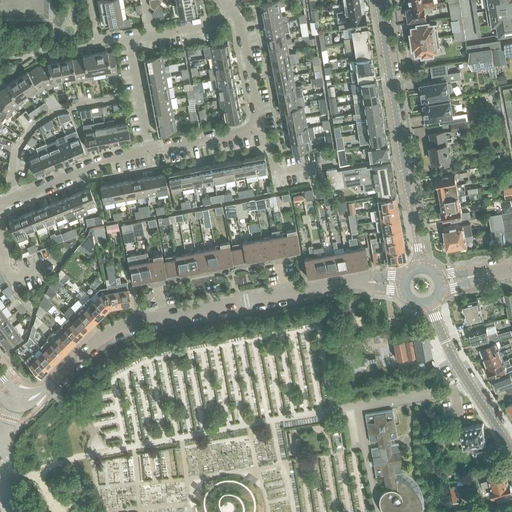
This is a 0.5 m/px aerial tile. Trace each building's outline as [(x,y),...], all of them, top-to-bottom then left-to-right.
[(98,0),(101,12),(120,8),(118,0),(98,0)] [(154,10),(158,4),(161,0),(148,0),(150,7),(154,10)] [(198,0),(195,0),(176,4),(171,5),(174,17),(197,13),(196,9),(200,8),(198,0)] [(279,0),(260,4),(262,15),(280,11),(279,6),(284,5),(283,0),(279,0)] [(511,0),(484,0),(488,25),(494,24),(496,35),(511,32),(511,0)] [(336,18),(344,16),(343,16),(364,13),(364,12),(363,12),(362,7),(364,7),(363,1),(362,1),(342,5),(343,11),(336,12),(336,18)] [(436,3),(435,4),(410,7),(407,8),(409,21),(426,18),(425,13),(432,12),(432,9),(444,7),(443,3),(436,4),(436,3)] [(158,4),(154,10),(151,15),(156,18),(164,16),(162,6),(158,4)] [(122,20),(120,8),(101,12),(104,24),(111,23),(112,26),(109,26),(109,29),(131,25),(129,19),(122,20)] [(461,9),(450,11),(452,20),(458,19),(462,19),(461,9)] [(264,26),(283,22),(287,21),(286,15),(281,16),(280,11),(262,15),(264,26)] [(310,12),(312,21),(319,20),(317,11),(310,12)] [(364,14),(364,13),(343,16),(344,16),(345,23),(337,24),(338,29),(366,25),(365,19),(366,19),(365,13),(364,14)] [(458,19),(452,20),(452,21),(453,29),(453,31),(464,29),(464,26),(459,27),(458,19)] [(264,26),(266,36),(285,33),(283,22),(264,26)] [(411,34),(412,41),(439,37),(437,24),(429,25),(428,23),(418,24),(419,27),(413,27),(414,34),(411,34)] [(342,38),(343,45),(361,42),(360,39),(367,38),(367,35),(369,35),(367,27),(350,29),(351,37),(342,38)] [(266,36),(268,47),(286,43),(287,43),(291,42),(290,38),(286,38),(285,33),(266,36)] [(441,53),(439,37),(412,41),(413,48),(416,48),(417,54),(423,53),(423,55),(441,53)] [(368,46),(367,38),(360,39),(361,42),(343,45),(344,51),(353,50),(355,57),(372,54),(370,46),(368,46)] [(504,41),(502,41),(502,46),(505,46),(506,54),(510,53),(511,58),(511,57),(511,40),(504,42),(504,41)] [(205,58),(211,57),(229,53),(227,43),(203,47),(205,58)] [(268,47),(270,57),(289,54),(287,43),(286,43),(268,47)] [(503,47),(493,49),(496,65),(506,64),(503,47)] [(495,66),(493,57),(492,48),(470,52),(473,69),(495,66)] [(107,51),(95,54),(98,72),(105,71),(106,75),(117,73),(113,53),(108,54),(107,51)] [(211,57),(213,67),(231,64),(229,53),(211,57)] [(272,68),(291,64),(295,64),(293,53),(289,54),(270,57),(272,68)] [(83,59),(78,60),(81,80),(92,78),(92,74),(98,72),(95,54),(82,56),(83,59)] [(143,58),(145,69),(164,66),(161,55),(143,58)] [(347,61),(349,71),(372,67),(372,63),(373,62),(372,58),(371,58),(371,57),(347,61)] [(72,58),(59,60),(63,79),(70,78),(70,82),(81,80),(78,60),(72,61),(72,58)] [(319,59),(312,60),(314,71),(320,70),(319,59)] [(56,80),(63,79),(59,60),(47,63),(48,66),(43,67),(43,65),(36,66),(45,87),(57,85),(56,80)] [(208,68),(210,79),(233,75),(231,64),(213,67),(208,68)] [(272,68),(274,79),(293,75),(291,64),(272,68)] [(147,80),(166,77),(170,76),(168,65),(164,66),(145,69),(147,80)] [(27,71),(16,78),(27,94),(32,90),(35,94),(45,87),(36,66),(31,70),(32,71),(28,74),(27,71)] [(373,71),(372,67),(349,71),(351,82),(374,78),(374,77),(375,76),(375,72),(373,71)] [(433,98),(434,101),(448,98),(448,96),(449,96),(449,93),(452,91),(451,84),(447,83),(447,81),(461,79),(460,72),(435,76),(436,82),(420,84),(423,100),(433,98)] [(212,90),(217,89),(235,85),(233,75),(210,79),(212,90)] [(274,79),(276,89),(295,86),(293,75),(274,79)] [(506,75),(498,76),(499,84),(507,82),(506,75)] [(147,80),(150,91),(168,87),(166,77),(147,80)] [(3,89),(0,91),(0,94),(13,108),(24,101),(21,98),(27,94),(16,78),(6,85),(8,88),(4,90),(3,89)] [(354,88),(355,93),(355,94),(376,90),(376,88),(377,87),(377,84),(375,83),(375,80),(350,84),(351,89),(354,88)] [(191,84),(192,89),(193,93),(200,92),(198,82),(193,82),(191,84)] [(217,89),(219,100),(237,96),(235,85),(217,89)] [(276,89),(278,100),(302,95),(300,85),(295,86),(276,89)] [(326,87),(328,98),(335,97),(333,86),(326,87)] [(150,91),(152,101),(170,98),(168,87),(150,91)] [(352,93),(354,104),(378,100),(378,98),(379,97),(378,94),(377,93),(376,90),(355,94),(355,93),(352,93)] [(0,120),(3,116),(7,118),(13,108),(0,94),(0,120)] [(280,111),(284,110),(285,110),(284,110),(299,107),(302,106),(303,106),(302,95),(278,100),(280,111)] [(219,100),(221,110),(239,107),(237,96),(219,100)] [(154,112),(172,109),(175,108),(173,97),(170,98),(152,101),(154,112)] [(328,98),(330,108),(337,107),(335,97),(328,98)] [(449,101),(448,98),(434,101),(434,103),(423,105),(426,120),(442,118),(443,124),(468,120),(467,113),(452,116),(452,114),(455,111),(454,105),(451,103),(450,101),(449,101)] [(355,108),(356,113),(356,114),(380,110),(379,108),(380,107),(380,104),(379,103),(378,100),(354,104),(354,108),(355,108)] [(32,118),(49,108),(46,102),(28,111),(32,118)] [(284,110),(286,120),(305,117),(302,106),(299,107),(284,110),(285,110),(284,110)] [(241,118),(239,107),(221,110),(223,121),(241,118)] [(154,112),(156,123),(174,119),(172,109),(154,112)] [(358,118),(358,123),(358,124),(381,120),(381,118),(382,117),(381,114),(380,113),(380,110),(356,114),(356,113),(355,113),(356,119),(358,118)] [(68,113),(57,115),(60,123),(71,119),(68,113)] [(286,120),(288,131),(307,128),(305,117),(286,120)] [(176,130),(174,119),(156,123),(158,133),(176,130)] [(357,124),(358,133),(383,129),(383,128),(384,127),(383,124),(382,123),(381,120),(358,124),(357,124)] [(127,122),(116,124),(119,142),(130,140),(127,122)] [(453,132),(466,130),(465,122),(451,124),(453,132)] [(116,124),(105,126),(108,144),(119,142),(116,124)] [(105,126),(94,128),(98,146),(108,144),(105,126)] [(290,142),(309,138),(314,137),(312,126),(307,128),(288,131),(290,142)] [(336,137),(341,137),(344,136),(342,126),(335,127),(336,137)] [(87,148),(98,146),(94,128),(83,130),(87,148)] [(384,133),(383,129),(358,133),(360,144),(368,142),(385,140),(384,138),(385,137),(385,134),(384,133)] [(66,135),(68,140),(75,157),(85,152),(76,130),(66,135)] [(448,160),(449,160),(445,132),(430,135),(432,147),(430,147),(433,163),(440,161),(441,167),(449,166),(448,160)] [(343,146),(341,137),(336,137),(334,138),(336,148),(343,146)] [(311,149),(309,138),(290,142),(292,153),(311,149)] [(46,144),(48,149),(55,165),(65,161),(58,144),(56,140),(46,144)] [(68,140),(58,144),(65,161),(75,157),(68,140)] [(387,157),(389,156),(388,151),(386,150),(385,146),(373,148),(373,147),(362,149),(363,155),(369,154),(370,161),(387,158),(387,157)] [(339,166),(349,164),(348,159),(345,160),(343,148),(336,150),(339,166)] [(48,149),(38,153),(45,169),(55,165),(48,149)] [(34,174),(45,169),(38,153),(27,157),(34,174)] [(264,155),(253,157),(256,175),(267,173),(264,155)] [(253,157),(242,159),(246,177),(256,175),(253,157)] [(242,159),(232,161),(235,179),(246,177),(242,159)] [(232,161),(221,163),(224,181),(235,179),(232,161)] [(511,161),(501,163),(503,170),(511,168),(511,161)] [(221,163),(210,165),(214,183),(224,181),(221,163)] [(366,166),(340,170),(340,169),(337,170),(336,168),(326,170),(328,183),(329,186),(329,189),(343,187),(362,184),(362,189),(375,187),(376,197),(395,194),(390,164),(366,167),(366,166)] [(210,165),(200,167),(203,185),(214,183),(210,165)] [(200,167),(189,169),(193,187),(203,185),(200,167)] [(189,169),(179,171),(182,189),(193,187),(189,169)] [(171,191),(182,189),(179,171),(167,173),(171,191)] [(437,189),(439,188),(457,185),(456,179),(457,179),(456,173),(435,177),(436,182),(435,183),(436,186),(437,187),(437,189)] [(164,174),(153,176),(157,194),(168,191),(164,174)] [(153,176),(143,178),(146,196),(157,194),(153,176)] [(143,178),(132,180),(136,198),(146,196),(143,178)] [(132,180),(122,182),(125,200),(136,198),(132,180)] [(122,182),(111,184),(114,202),(125,200),(122,182)] [(103,204),(114,202),(111,184),(100,186),(103,204)] [(441,199),(461,195),(465,195),(464,189),(463,190),(462,184),(457,185),(439,188),(439,189),(438,190),(438,193),(440,194),(441,199)] [(332,204),(329,189),(329,186),(321,187),(321,188),(322,197),(324,206),(332,204)] [(90,188),(79,192),(86,209),(96,205),(90,188)] [(316,198),(322,197),(321,188),(314,189),(316,198)] [(313,199),(311,189),(303,190),(305,200),(313,199)] [(79,192),(69,196),(76,213),(86,209),(79,192)] [(282,202),(290,200),(289,193),(281,195),(282,202)] [(443,208),(443,209),(461,207),(460,200),(462,200),(461,195),(441,199),(442,203),(440,205),(441,208),(443,208)] [(69,196),(59,200),(66,217),(67,221),(77,217),(76,213),(69,196)] [(376,199),(378,210),(385,208),(387,209),(389,209),(390,208),(396,207),(395,202),(396,201),(396,199),(395,198),(394,196),(376,199)] [(59,200),(49,205),(56,221),(66,217),(59,200)] [(338,212),(347,209),(345,200),(336,203),(338,212)] [(511,210),(511,203),(503,204),(504,212),(511,210)] [(49,205),(39,209),(46,225),(56,221),(49,205)] [(222,206),(214,207),(215,214),(223,213),(222,206)] [(375,221),(387,219),(388,220),(391,219),(392,218),(398,217),(397,213),(398,211),(398,209),(397,208),(396,207),(390,208),(389,209),(387,209),(385,208),(378,210),(373,211),(375,221)] [(462,212),(461,207),(443,209),(441,209),(441,211),(441,212),(441,215),(442,216),(443,221),(471,216),(470,210),(462,212)] [(39,209),(29,213),(36,229),(46,225),(39,209)] [(511,211),(502,214),(503,219),(511,217),(511,211)] [(29,213),(19,217),(26,233),(36,229),(29,213)] [(356,224),(355,214),(350,215),(348,215),(349,225),(356,224)] [(492,231),(494,231),(504,229),(504,225),(503,219),(502,214),(489,216),(492,231)] [(101,216),(89,218),(91,225),(103,222),(101,216)] [(28,238),(26,233),(19,217),(8,221),(17,242),(28,238)] [(377,231),(382,230),(389,229),(390,230),(393,230),(393,228),(400,227),(399,223),(400,222),(400,220),(398,219),(398,217),(392,218),(391,219),(388,220),(387,219),(375,221),(377,231)] [(511,217),(503,219),(504,225),(511,223),(511,217)] [(155,218),(147,220),(149,227),(156,226),(155,218)] [(117,223),(107,225),(105,225),(107,232),(118,230),(117,223)] [(133,230),(131,223),(121,225),(122,232),(133,230)] [(443,228),(445,240),(472,235),(470,223),(443,228)] [(358,234),(356,224),(349,225),(351,235),(358,234)] [(86,236),(80,243),(89,250),(94,243),(93,235),(94,235),(93,228),(93,227),(90,228),(87,234),(86,236)] [(104,227),(93,228),(94,235),(96,241),(106,239),(104,227)] [(383,237),(376,238),(376,242),(384,241),(391,240),(392,240),(394,240),(395,239),(402,238),(401,233),(402,232),(401,230),(400,229),(400,227),(393,228),(393,230),(390,230),(389,229),(382,230),(383,237)] [(497,246),(507,244),(504,229),(494,231),(497,246)] [(73,236),(71,230),(61,234),(63,240),(73,236)] [(286,254),(282,232),(281,230),(271,232),(272,237),(276,256),(286,254)] [(296,230),(282,232),(286,254),(300,251),(296,230)] [(473,239),(472,235),(445,240),(447,251),(467,247),(466,240),(473,239)] [(272,237),(262,239),(266,258),(276,256),(272,237)] [(384,241),(386,251),(392,250),(394,251),(396,250),(397,249),(403,248),(402,243),(403,242),(403,240),(402,240),(402,238),(395,239),(394,240),(392,240),(391,240),(384,241)] [(262,239),(252,241),(256,260),(266,258),(262,239)] [(252,241),(242,243),(246,262),(256,260),(252,241)] [(215,244),(215,248),(219,267),(233,264),(229,242),(215,244)] [(79,244),(77,248),(87,256),(91,252),(89,250),(80,243),(79,244)] [(235,264),(246,262),(242,243),(232,245),(235,264)] [(334,254),(333,249),(332,243),(328,243),(330,250),(323,251),(328,274),(338,272),(334,254)] [(328,274),(323,251),(323,247),(313,249),(313,253),(314,258),(318,276),(328,274)] [(215,248),(205,250),(209,269),(219,267),(215,248)] [(365,248),(354,250),(358,268),(368,267),(365,248)] [(404,250),(403,248),(397,249),(396,250),(394,251),(392,250),(386,251),(387,258),(384,259),(384,263),(405,259),(404,254),(405,253),(405,251),(404,250)] [(205,250),(195,252),(199,270),(209,269),(205,250)] [(354,250),(344,252),(348,270),(358,268),(354,250)] [(195,252),(186,254),(189,272),(199,270),(195,252)] [(344,252),(334,254),(338,272),(348,270),(344,252)] [(132,283),(142,281),(138,258),(137,254),(127,256),(132,283)] [(186,254),(176,256),(179,274),(189,272),(186,254)] [(162,255),(148,257),(152,279),(166,277),(162,255)] [(148,256),(138,258),(142,281),(152,279),(148,257),(148,258),(148,256)] [(169,276),(179,274),(176,256),(165,258),(169,276)] [(307,278),(318,276),(314,258),(304,259),(307,278)] [(66,274),(61,269),(55,277),(59,281),(66,274)] [(106,280),(107,287),(111,308),(121,306),(117,284),(120,283),(119,277),(115,278),(106,280)] [(54,278),(49,285),(49,286),(55,291),(61,285),(54,278)] [(126,282),(120,283),(117,284),(121,306),(131,304),(126,282)] [(55,291),(49,286),(44,294),(49,300),(56,293),(55,291)] [(99,289),(90,298),(104,313),(109,308),(111,308),(107,287),(99,289)] [(89,297),(82,304),(97,320),(104,313),(90,298),(89,297)] [(481,313),(483,313),(482,305),(479,306),(478,301),(462,305),(462,306),(460,307),(461,311),(463,311),(466,323),(482,320),(481,313)] [(39,303),(35,314),(40,319),(47,312),(39,303)] [(82,304),(74,311),(90,327),(97,320),(82,304)] [(74,311),(67,318),(83,334),(90,327),(74,311)] [(36,318),(33,325),(36,328),(42,321),(35,314),(36,318)] [(0,323),(0,336),(13,327),(7,318),(0,323)] [(60,325),(61,326),(76,341),(83,334),(67,318),(60,325)] [(61,326),(54,333),(69,348),(76,341),(61,326)] [(23,339),(13,327),(0,336),(0,338),(6,346),(15,340),(18,343),(23,339)] [(511,331),(498,335),(497,335),(495,327),(486,329),(486,328),(469,333),(473,346),(499,339),(511,335),(511,331)] [(46,339),(47,340),(62,355),(69,348),(54,333),(53,332),(46,339)] [(412,336),(413,338),(416,355),(416,357),(431,354),(427,333),(412,336)] [(27,341),(23,344),(26,348),(34,341),(33,340),(29,336),(27,341)] [(396,359),(416,355),(413,338),(393,341),(395,352),(396,359)] [(40,347),(43,350),(54,362),(62,355),(47,340),(40,347)] [(481,353),(483,357),(511,346),(510,343),(500,347),(501,348),(498,349),(495,342),(488,345),(488,344),(479,347),(479,348),(478,350),(479,352),(481,353)] [(23,344),(17,348),(21,353),(26,348),(23,344)] [(483,357),(487,367),(503,361),(500,353),(503,352),(503,354),(508,352),(511,351),(511,349),(511,346),(483,357)] [(33,354),(36,357),(47,369),(54,362),(43,350),(41,352),(38,349),(33,354)] [(40,376),(47,369),(36,357),(32,361),(28,356),(24,360),(40,376)] [(508,359),(503,361),(487,367),(485,370),(487,373),(489,373),(490,377),(511,368),(511,363),(510,365),(508,359)] [(511,370),(492,378),(493,380),(491,382),(493,385),(495,386),(497,391),(507,387),(508,390),(511,388),(511,370)] [(389,439),(397,437),(392,410),(365,415),(369,442),(377,441),(378,448),(371,449),(375,477),(383,475),(386,491),(383,493),(380,497),(380,500),(380,504),(382,510),(383,511),(420,511),(421,508),(420,503),(418,498),(415,492),(411,488),(406,484),(401,481),(402,472),(403,472),(398,444),(390,446),(389,439)] [(464,446),(472,445),(474,454),(487,452),(485,442),(486,442),(482,424),(460,428),(458,431),(459,434),(462,436),(464,446)] [(446,442),(451,434),(447,430),(439,432),(442,442),(446,442)] [(511,483),(509,483),(509,482),(508,482),(505,472),(488,477),(488,480),(482,482),(484,491),(490,489),(493,498),(497,497),(498,501),(511,497),(511,493),(511,492),(511,483)] [(453,504),(459,502),(456,486),(450,488),(453,504)]
